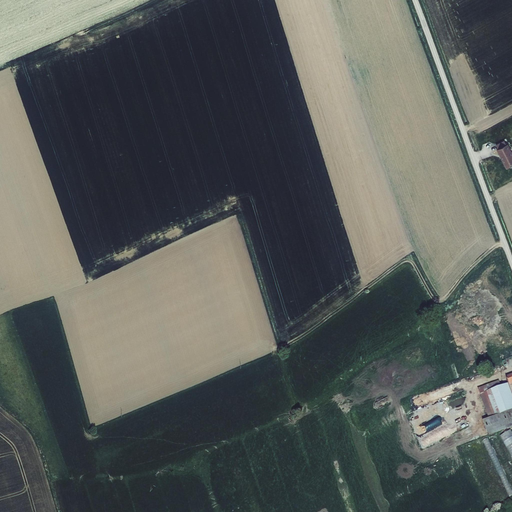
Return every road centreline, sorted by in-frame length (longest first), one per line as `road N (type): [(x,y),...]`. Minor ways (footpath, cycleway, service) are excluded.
road 1 (track): [(504,242),(445,299),(434,299),(414,265),(403,262),(276,350)]
road 2 (unclassified): [(415,0),(511,262)]
